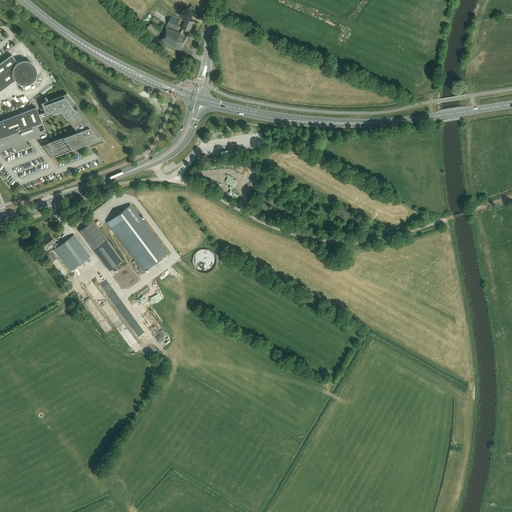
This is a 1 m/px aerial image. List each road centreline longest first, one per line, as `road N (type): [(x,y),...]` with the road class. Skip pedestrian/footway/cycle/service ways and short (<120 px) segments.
road 1 (track): [(453,217),(382,238),(326,241),(278,229),(168,178)]
road 2 (primary): [(437,116),(336,123),(201,100)]
road 3 (primary): [(193,97),(107,59),(23,0)]
road 4 (tertiary): [(5,218),(150,162)]
road 5 (track): [(168,178),(120,183),(53,210)]
